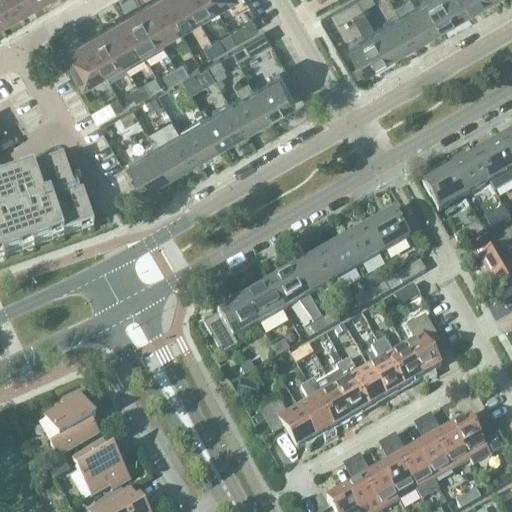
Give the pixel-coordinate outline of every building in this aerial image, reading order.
[(0,0),(0,21),(0,22),(5,23),(11,20),(12,15),(19,11),(12,0),(0,0)] [(12,0),(19,11),(38,0),(37,0),(12,0)] [(157,0),(142,9),(159,39),(178,28),(161,0),(157,0)] [(197,17),(186,0),(161,0),(178,28),(197,17)] [(186,0),(197,17),(215,6),(211,0),(186,0)] [(363,9),(358,0),(334,14),(340,24),(364,10),(363,9)] [(357,0),(358,0),(363,9),(375,2),(373,0),(357,0)] [(440,27),(425,1),(416,6),(412,0),(409,0),(396,8),(400,15),(415,42),(440,27)] [(425,0),(425,1),(440,27),(464,13),(465,13),(457,0),(425,0)] [(487,0),(457,0),(465,13),(487,0)] [(123,20),(141,49),(146,58),(164,47),(159,39),(142,9),(123,20)] [(415,42),(400,15),(375,29),(390,56),(391,56),(391,55),(415,42)] [(141,49),(123,20),(105,30),(122,60),(127,69),(146,58),(141,49)] [(259,31),(252,20),(230,32),(237,43),(259,31)] [(390,56),(375,29),(349,44),(364,71),(390,56)] [(122,60),(105,30),(86,41),(103,71),(122,60)] [(212,43),(218,54),(225,50),(219,39),(212,43)] [(103,71),(86,41),(67,52),(84,82),(103,71)] [(211,58),(218,54),(212,43),(204,47),(211,58)] [(245,45),(233,52),(238,61),(250,54),(245,45)] [(220,60),(208,67),(213,76),(225,69),(220,60)] [(176,67),(182,78),(190,74),(183,63),(176,67)] [(361,66),(352,70),(357,78),(365,74),(361,66)] [(169,86),(181,79),(182,78),(176,67),(168,71),(163,75),(169,86)] [(254,89),(270,116),(295,101),(280,74),(254,89)] [(186,88),(181,79),(169,86),(174,95),(186,88)] [(229,104),(245,130),(268,116),(269,117),(270,116),(254,89),(249,81),(237,88),(242,96),(229,104)] [(143,97),(151,93),(145,82),(137,86),(143,97)] [(136,101),(143,97),(137,86),(130,90),(136,101)] [(118,97),(110,101),(117,113),(125,108),(118,97)] [(155,97),(145,103),(150,112),(161,106),(155,97)] [(110,101),(91,112),(91,113),(92,114),(97,123),(97,124),(117,113),(110,101)] [(245,130),(229,104),(204,118),(220,145),(245,130)] [(133,110),(121,117),(126,126),(138,119),(133,110)] [(179,133),(195,159),(220,145),(204,118),(179,133)] [(195,159),(179,133),(154,147),(170,174),(171,173),(195,159)] [(511,136),(499,144),(511,165),(511,136)] [(474,158),(490,185),(495,194),(511,183),(511,165),(499,144),(474,158)] [(170,174),(154,147),(129,162),(144,189),(170,174)] [(490,185),(474,158),(451,172),(450,172),(449,172),(465,199),(490,185)] [(0,254),(1,254),(3,258),(23,252),(22,250),(21,247),(31,243),(32,248),(52,241),(52,240),(51,240),(50,237),(60,233),(62,238),(82,231),(81,230),(80,227),(90,223),(91,228),(94,227),(83,195),(77,198),(64,160),(61,161),(63,166),(53,170),(52,166),(51,165),(31,171),(33,176),(23,180),(22,176),(22,175),(0,182),(0,254)] [(465,199),(449,172),(423,187),(439,214),(465,199)] [(510,219),(504,209),(485,220),(491,230),(510,219)] [(368,228),(384,255),(410,240),(408,238),(413,236),(413,237),(414,236),(406,221),(405,222),(405,223),(401,225),(394,213),(368,228)] [(454,237),(460,248),(484,234),(478,224),(454,237)] [(384,255),(368,228),(367,229),(344,243),(359,270),(384,255)] [(489,285),(511,271),(511,230),(494,241),(500,251),(479,264),(481,268),(476,274),(489,285)] [(359,270),(344,243),(319,257),(334,284),(359,270)] [(334,284),(319,257),(294,272),(309,298),(334,284)] [(396,277),(402,287),(426,273),(420,263),(396,277)] [(269,286),(284,313),(299,304),(314,326),(322,321),(309,298),(294,272),(291,267),(276,275),(279,280),(272,284),(269,286)] [(511,271),(489,285),(496,298),(498,297),(502,304),(511,298),(511,271)] [(244,300),(259,327),(284,313),(269,286),(245,300),(244,300)] [(372,293),(377,302),(389,295),(384,286),(372,293)] [(414,286),(403,293),(409,304),(420,297),(414,286)] [(377,302),(372,293),(360,299),(365,308),(377,302)] [(259,327),(244,300),(218,315),(219,318),(204,327),(222,358),(238,349),(234,342),(259,327)] [(322,321),(327,330),(339,323),(334,314),(322,321)] [(403,347),(423,382),(437,379),(437,377),(436,378),(435,372),(441,369),(429,347),(439,341),(426,318),(406,329),(414,341),(403,347)] [(314,326),(310,328),(316,337),(327,330),(322,321),(314,326)] [(343,327),(335,332),(338,338),(347,333),(343,327)] [(381,335),(375,338),(378,345),(385,341),(381,335)] [(423,382),(403,347),(392,354),(385,341),(378,345),(404,390),(411,386),(412,388),(423,382)] [(278,359),(289,353),(290,352),(285,343),(272,350),(278,359)] [(368,368),(388,402),(399,396),(398,394),(404,390),(378,345),(372,349),(379,361),(368,368)] [(473,347),(460,358),(469,370),(483,358),(473,347)] [(297,353),(291,357),(296,366),(302,362),(297,353)] [(335,355),(330,358),(334,365),(339,362),(335,355)] [(280,358),(271,364),(275,371),(284,366),(280,358)] [(388,402),(368,368),(357,374),(350,361),(343,365),(369,410),(376,406),(377,408),(388,402)] [(250,363),(240,369),(245,377),(255,371),(250,363)] [(328,380),(352,422),(363,416),(362,414),(369,410),(343,365),(336,369),(339,373),(328,380)] [(352,422),(328,380),(316,386),(314,382),(308,386),(334,431),(341,427),(342,429),(352,422)] [(241,382),(237,396),(247,399),(251,384),(241,382)] [(327,435),(334,431),(308,386),(301,390),(308,402),(297,409),(317,443),(328,437),(327,435)] [(58,461),(99,437),(89,421),(93,419),(79,396),(62,406),(64,410),(46,420),(59,444),(51,449),(58,461)] [(308,453),(317,443),(297,409),(287,415),(279,402),(260,413),(274,437),(284,431),(297,452),(303,448),(307,452),(308,453)] [(451,430),(470,462),(475,471),(493,461),(491,458),(503,451),(486,422),(475,429),(469,419),(463,423),(459,420),(459,419),(458,418),(449,429),(450,430),(451,430)] [(433,440),(452,473),(470,462),(451,430),(450,430),(433,440)] [(452,473),(433,440),(416,450),(434,483),(452,473)] [(113,462),(110,456),(103,445),(74,463),(80,473),(77,475),(91,500),(110,489),(112,493),(130,483),(117,460),(113,462)] [(434,483),(416,450),(398,461),(417,493),(422,502),(439,491),(434,483)] [(417,493),(398,461),(380,471),(399,503),(417,493)] [(363,481),(380,511),(383,511),(399,503),(380,471),(363,481)] [(380,511),(363,481),(346,491),(345,491),(356,511),(380,511)] [(356,511),(345,491),(346,491),(345,489),(331,492),(331,493),(332,493),(333,498),(327,502),(332,511),(330,511),(356,511)] [(466,497),(471,506),(481,500),(476,491),(466,497)] [(97,511),(146,511),(144,507),(140,509),(131,493),(97,511)] [(471,506),(466,497),(456,503),(461,511),(471,506)]
